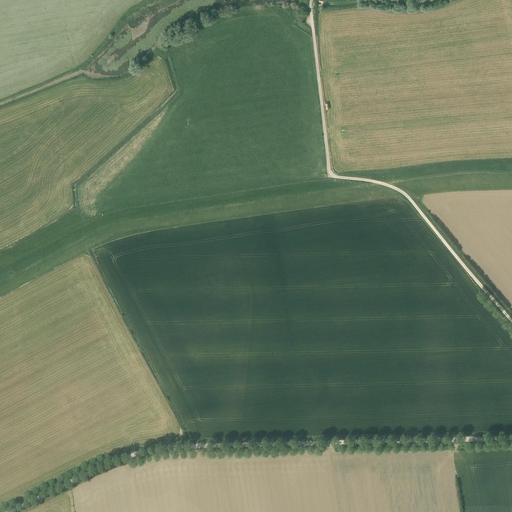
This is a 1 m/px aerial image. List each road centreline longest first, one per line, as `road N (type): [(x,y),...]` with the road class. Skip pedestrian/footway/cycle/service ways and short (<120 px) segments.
road 1 (unclassified): [(12,511),(160,449),(511,439)]
road 2 (unclassified): [(312,0),(331,176),(404,193),(511,320)]
road 3 (track): [(391,187),(511,172)]
